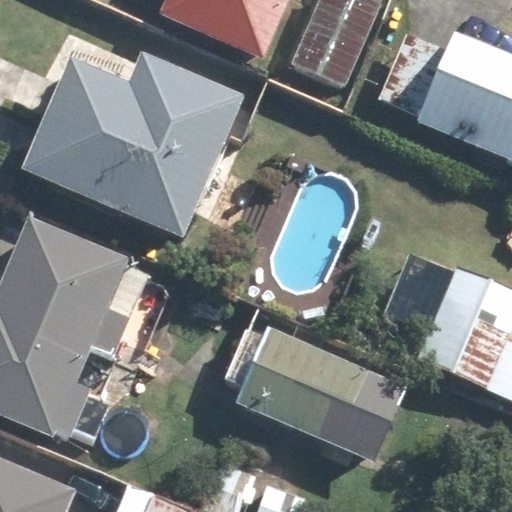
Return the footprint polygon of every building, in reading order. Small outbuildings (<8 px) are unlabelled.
[(269,74),(301,0),(178,0),(166,29),(269,74)] [(393,12),(366,0),(328,0),(297,68),(356,94),(393,12)] [(455,57),(414,41),(387,105),(427,122),(423,132),(511,168),(511,60),(462,40),(455,57)] [(197,249),(254,110),(153,70),(141,99),(73,72),(29,181),(197,249)] [(115,320),(139,262),(31,219),(0,296),(0,414),(80,447),(102,393),(85,387),(99,352),(119,360),(133,327),(115,320)] [(511,296),(430,261),(391,352),(511,403),(511,296)] [(273,334),(242,409),(381,466),(412,390),(273,334)] [(82,511),(88,502),(0,460),(0,511),(82,511)] [(205,511),(255,511),(269,479),(226,461),(205,511)] [(269,479),(255,511),(310,511),(316,498),(269,479)] [(175,511),(126,492),(119,511),(175,511)]
